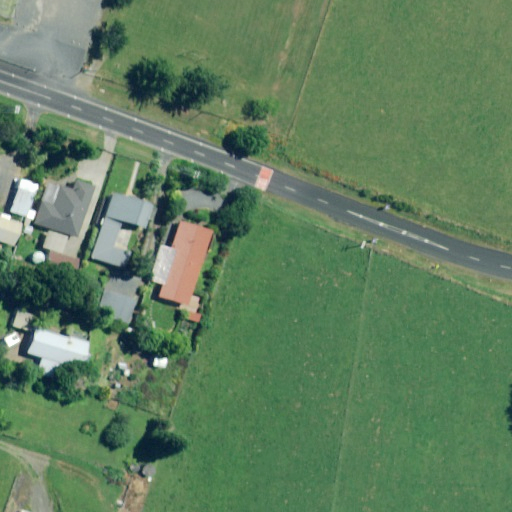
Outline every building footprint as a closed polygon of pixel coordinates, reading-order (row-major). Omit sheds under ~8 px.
[(50,250),(60,253),(66,235),(75,238),(92,184),(73,178),(69,192),(46,184),(33,224),(48,229),(42,247),(50,250)] [(35,185),(19,180),(8,212),(24,217),(35,185)] [(147,206),(109,194),(89,259),(123,269),(127,253),(109,247),(117,222),(140,229),(147,206)] [(19,223),(0,216),(0,241),(12,246),(19,223)] [(184,325),(193,328),(202,300),(187,295),(208,232),(178,222),(169,249),(161,247),(150,281),(162,286),(158,298),(185,307),(181,319),(186,320),(184,325)] [(60,253),(50,250),(43,273),(70,282),(77,261),(59,256),(60,253)] [(38,253),(35,253),(34,254),(33,254),(32,255),(31,257),(31,258),(30,259),(30,260),(30,262),(31,263),(31,264),(32,266),(33,266),(34,267),(35,268),(37,268),(38,268),(39,268),(41,268),(42,267),(43,267),(44,266),(45,264),(45,263),(46,262),(46,260),(46,259),(45,258),(45,257),(44,255),(43,254),(42,254),(41,253),(39,253),(38,253)] [(134,301),(106,292),(99,315),(127,325),(134,301)] [(32,318),(15,313),(11,327),(28,332),(32,318)] [(83,343),(31,329),(25,354),(40,358),(35,375),(51,379),(55,363),(76,369),(83,343)]
